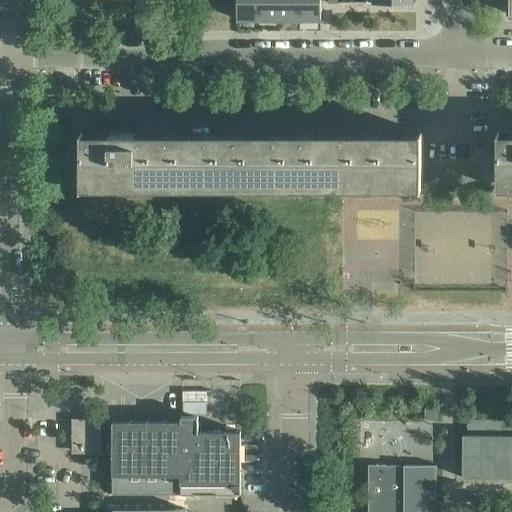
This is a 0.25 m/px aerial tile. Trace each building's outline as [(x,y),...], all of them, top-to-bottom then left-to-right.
[(259,19),(258,0),(237,0),(237,19),(259,19)] [(279,19),(278,0),(258,0),(259,19),(279,19)] [(299,19),(299,0),(278,0),(279,19),(299,19)] [(321,3),(320,0),(299,0),(299,19),(321,19),(321,3)] [(499,137),(499,183),(511,183),(511,121),(511,122),(510,137),(499,137)] [(82,184),(95,184),(228,184),(421,184),(421,132),(135,132),(135,122),(94,122),(94,138),(82,138),(82,184)] [(437,419),(437,407),(425,407),(425,419),(437,419)] [(511,418),(468,419),(468,434),(463,434),(463,477),(511,477),(511,418)] [(101,420),(74,420),(74,451),(87,451),(87,455),(98,455),(101,455),(101,420)] [(241,493),(241,430),(199,430),(199,420),(198,420),(182,420),(181,420),(149,420),(113,420),(113,493),(241,493)] [(436,511),(437,465),(368,464),(368,511),(374,511),(436,511)]
